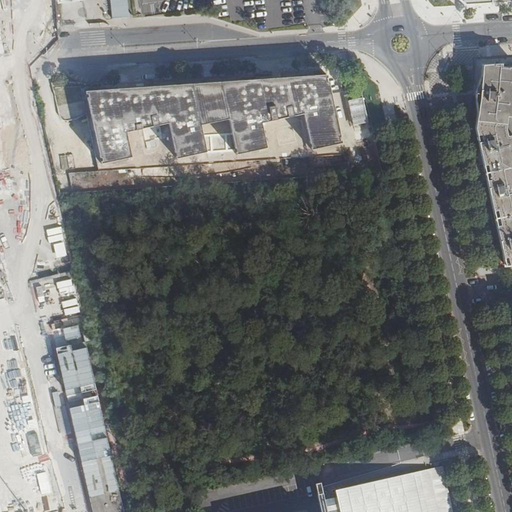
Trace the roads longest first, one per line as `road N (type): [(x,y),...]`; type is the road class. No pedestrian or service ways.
road 1 (residential): [(506,511),(403,35)]
road 2 (unknown): [(403,35),(24,57)]
road 3 (unknown): [(0,183),(15,159),(25,113),(19,0)]
